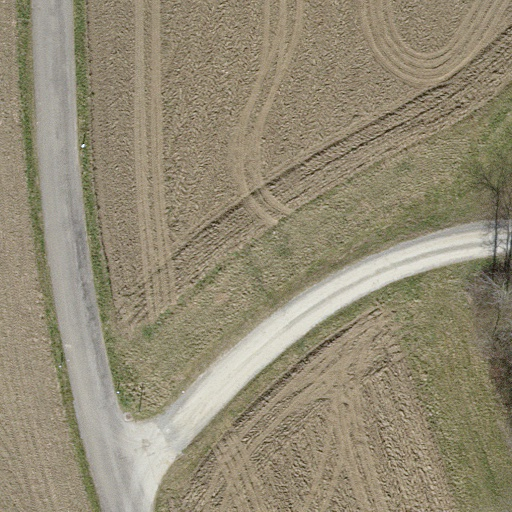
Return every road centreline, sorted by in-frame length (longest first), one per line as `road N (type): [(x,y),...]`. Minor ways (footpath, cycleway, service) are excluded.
road 1 (tertiary): [(54,0),(58,191),(129,511)]
road 2 (track): [(115,471),(262,336),(340,291),(458,245),(511,243)]
